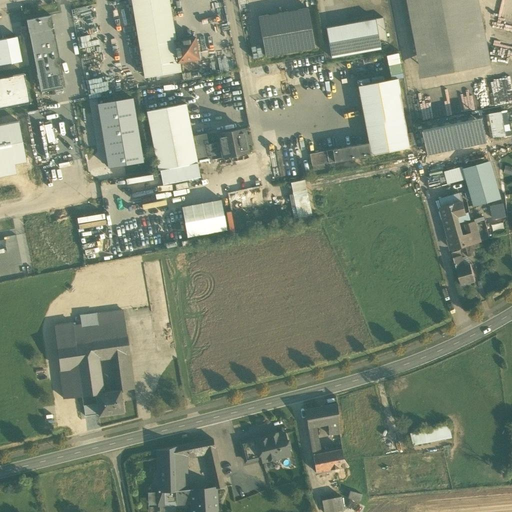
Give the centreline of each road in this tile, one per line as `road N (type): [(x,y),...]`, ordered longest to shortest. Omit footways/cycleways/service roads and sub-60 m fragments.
road 1 (tertiary): [(0,472),(373,376),(511,313)]
road 2 (residential): [(231,0),(266,183)]
